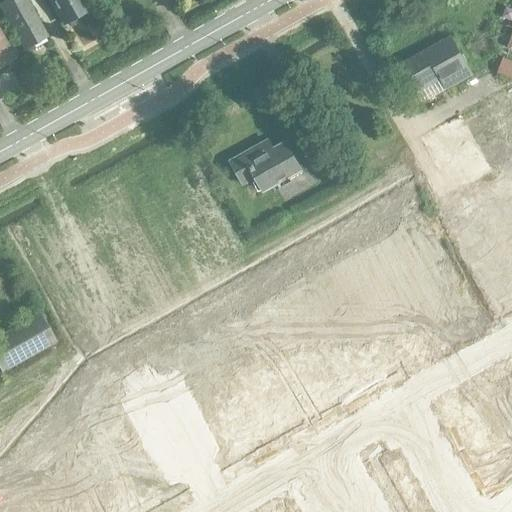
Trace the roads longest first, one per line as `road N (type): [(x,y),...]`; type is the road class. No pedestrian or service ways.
road 1 (tertiary): [(0,159),(286,0)]
road 2 (residential): [(461,511),(403,410),(232,511)]
